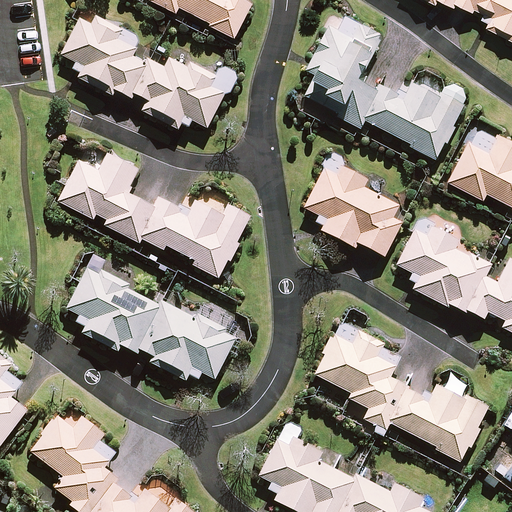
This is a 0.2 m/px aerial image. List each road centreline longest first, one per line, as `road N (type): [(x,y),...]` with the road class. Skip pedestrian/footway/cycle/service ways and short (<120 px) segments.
road 1 (unclassified): [(0,318),(119,398),(205,432)]
road 2 (unclassified): [(290,288),(353,287),(481,362)]
road 3 (unclassified): [(80,114),(202,163),(271,158)]
road 4 (unclassified): [(205,432),(263,402),(283,369),(290,288)]
road 5 (unclassified): [(511,96),(378,0)]
road 6 (unclassified): [(271,158),(266,128),(285,0)]
road 7 (unclassified): [(290,288),(271,158)]
